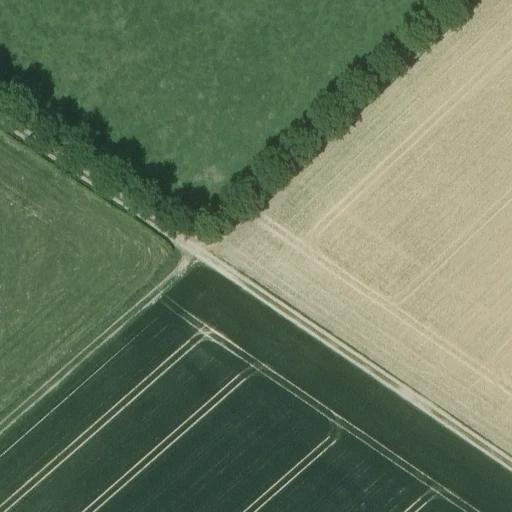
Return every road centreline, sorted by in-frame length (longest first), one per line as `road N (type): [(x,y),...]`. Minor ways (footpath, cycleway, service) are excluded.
road 1 (track): [(477,0),(194,249),(0,447)]
road 2 (track): [(0,118),(511,474)]
